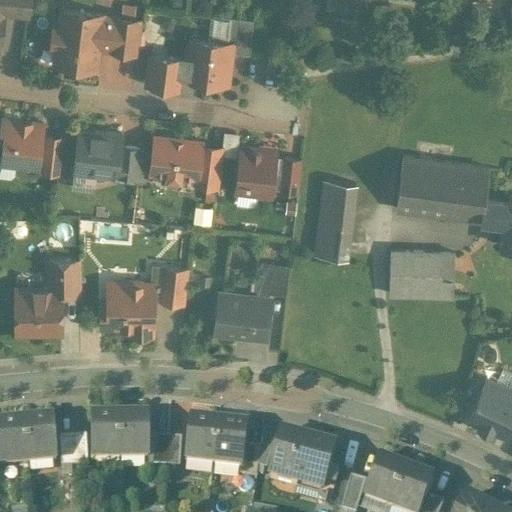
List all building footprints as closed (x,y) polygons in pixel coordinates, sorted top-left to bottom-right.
[(29,0),(0,0),(1,1),(0,9),(0,11),(28,15),(29,0)] [(105,14),(61,8),(59,25),(53,24),(51,46),(57,46),(55,61),(95,66),(97,46),(109,47),(113,16),(105,15),(105,14)] [(139,19),(113,16),(109,47),(135,51),(139,19)] [(253,19),(229,16),(226,41),(230,42),(229,51),(248,53),(253,19)] [(226,41),(192,37),(192,41),(189,43),(187,58),(189,62),(188,75),(185,74),(184,77),(225,81),(229,51),(230,42),(226,41)] [(30,120),(18,119),(17,120),(2,118),(0,138),(0,139),(4,140),(2,157),(15,159),(14,163),(36,165),(40,134),(41,126),(29,124),(30,120)] [(104,134),(79,131),(74,168),(114,173),(115,173),(119,144),(120,131),(104,130),(104,134)] [(61,137),(40,134),(36,165),(43,166),(42,169),(57,171),(61,137)] [(186,139),(154,135),(150,170),(167,172),(167,176),(168,179),(177,180),(179,177),(180,174),(195,175),(199,147),(192,146),(186,139)] [(141,146),(119,144),(115,173),(114,173),(114,177),(137,180),(141,146)] [(261,149),(240,146),(236,181),(246,182),(245,191),(270,194),(271,187),(280,188),(284,156),(274,155),(274,153),(261,152),(261,149)] [(220,150),(199,147),(195,175),(194,181),(216,184),(220,150)] [(300,157),(284,155),(280,188),(280,190),(296,192),(300,157)] [(354,182),(323,179),(314,254),(345,258),(354,182)] [(507,201),(403,315),(401,334),(401,335),(505,221),(507,201)] [(511,201),(507,201),(505,221),(501,245),(511,245),(511,201)] [(439,250),(390,249),(389,293),(451,295),(452,270),(450,270),(450,275),(433,274),(434,252),(439,252),(439,250)] [(78,258),(47,258),(48,287),(48,292),(60,292),(60,294),(78,294),(78,258)] [(288,264),(259,261),(257,277),(269,278),(268,292),(285,294),(288,264)] [(187,267),(151,263),(149,279),(149,283),(156,282),(156,300),(183,303),(187,267)] [(408,284),(321,271),(315,324),(401,336),(401,335),(401,334),(403,315),(407,286),(408,286),(408,284)] [(149,279),(125,280),(125,288),(107,287),(107,299),(101,299),(100,325),(131,325),(131,333),(151,333),(151,307),(156,307),(156,300),(156,282),(149,283),(149,279)] [(48,287),(16,287),(16,332),(60,331),(60,294),(60,292),(48,292),(48,287)] [(254,299),(224,296),(224,293),(222,293),(219,325),(236,327),(235,334),(265,337),(269,298),(254,297),(254,299)] [(509,422),(511,416),(511,390),(485,378),(467,418),(479,424),(478,426),(490,431),(491,429),(503,435),(509,422)] [(147,417),(119,418),(119,460),(148,459),(147,417)] [(119,418),(91,418),(91,460),(119,460),(119,418)] [(52,420),(23,422),(27,464),(56,462),(52,420)] [(218,424),(189,420),(184,462),(213,465),(218,424)] [(23,422),(0,424),(0,466),(27,464),(23,422)] [(246,427),(218,424),(213,465),(240,469),(241,469),(244,445),(246,427)] [(311,443),(282,435),(283,434),(281,433),(269,478),(297,486),(298,482),(320,488),(322,489),(327,471),(333,447),(311,441),(311,443)] [(85,436),(72,437),(74,467),(87,466),(85,436)] [(167,437),(154,436),(152,465),(165,466),(167,437)] [(72,437),(59,437),(61,467),(74,467),(72,437)] [(181,438),(167,437),(165,466),(179,467),(181,438)] [(260,447),(244,445),(241,469),(240,469),(239,475),(256,476),(260,447)] [(405,470),(378,460),(364,499),(390,509),(405,470)] [(419,511),(432,480),(405,470),(390,509),(398,511),(419,511)] [(351,477),(327,471),(322,489),(320,488),(316,503),(342,510),(351,477)] [(351,477),(342,510),(349,511),(355,511),(365,481),(351,477)] [(429,497),(423,511),(438,511),(443,502),(429,497)] [(458,511),(492,511),(493,511),(466,497),(458,511)]
